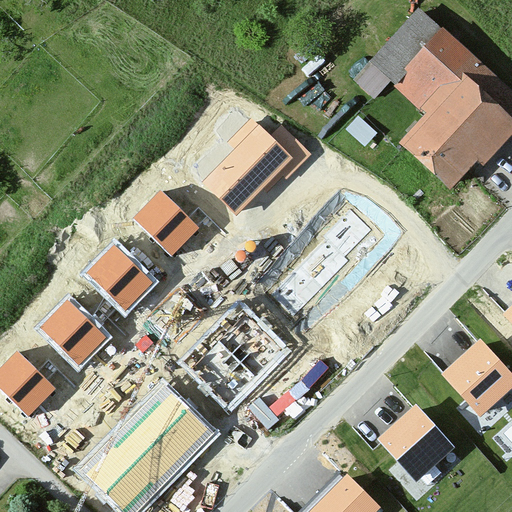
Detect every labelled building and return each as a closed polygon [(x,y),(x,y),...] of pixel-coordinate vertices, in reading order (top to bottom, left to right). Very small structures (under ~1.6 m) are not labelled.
[(511,134),(511,103),(414,11),(365,63),(419,114),(391,144),(451,200),(511,134)] [(259,124),(202,181),(236,215),(293,158),(271,136),(259,124)] [(281,125),(271,136),(293,158),(300,165),(311,154),(281,125)] [(199,227),(160,190),(133,218),(172,255),(199,227)] [(154,283),(115,245),(87,273),(126,311),(154,283)] [(107,337),(68,300),(40,328),(79,365),(107,337)] [(511,305),(503,313),(511,322),(511,305)] [(300,373),(258,331),(219,369),(260,411),(300,373)] [(511,387),(511,374),(480,340),(442,374),(480,416),(511,387)] [(55,388),(16,351),(0,367),(0,389),(28,417),(55,388)] [(136,413),(187,462),(198,451),(215,434),(164,384),(150,398),(136,413)] [(454,447),(416,405),(378,440),(416,482),(454,447)] [(108,442),(159,491),(187,462),(136,413),(108,442)] [(159,491),(108,442),(94,456),(80,470),(122,511),(138,511),(145,505),(159,491)] [(375,511),(380,507),(347,474),(309,511),(375,511)]
